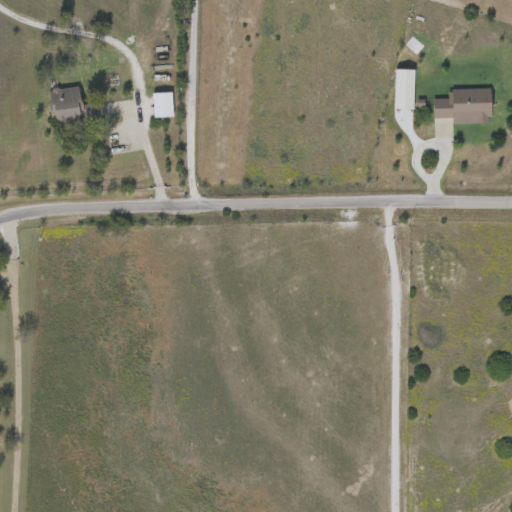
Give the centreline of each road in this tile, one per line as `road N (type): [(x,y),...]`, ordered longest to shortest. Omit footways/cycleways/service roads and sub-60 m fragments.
road 1 (residential): [(0,216),(70,206),(511,199)]
road 2 (residential): [(383,201),(395,271),(394,511)]
